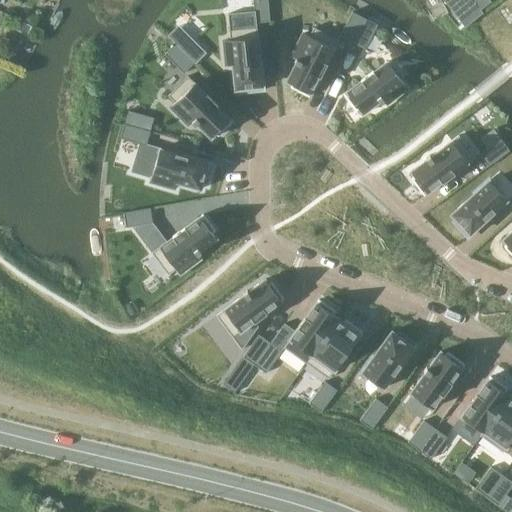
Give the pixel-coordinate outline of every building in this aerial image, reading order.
[(267,0),(252,0),(254,11),(256,23),(269,21),(267,0)] [(488,0),(461,0),(468,7),(456,17),(465,27),(482,13),(480,10),(490,2),(488,0)] [(21,20),(31,25),(36,15),(25,11),(21,20)] [(230,40),(223,40),(225,66),(232,65),(235,90),(241,89),(242,93),(262,91),(256,23),(254,11),(227,13),(230,40)] [(352,12),(339,36),(352,43),(364,19),(352,12)] [(364,19),(352,43),(365,49),(377,25),(364,19)] [(31,28),(16,21),(12,30),(26,37),(31,28)] [(295,63),(286,81),(292,84),(290,88),(308,97),(319,77),(319,78),(322,71),(326,64),(326,63),(338,40),(313,28),(309,36),(302,33),(291,56),(296,58),(294,62),(295,63)] [(175,44),(164,54),(183,73),(194,63),(175,44)] [(361,81),(343,94),(355,111),(358,109),(362,114),(379,101),(380,103),(383,100),(386,105),(407,89),(386,62),(373,72),(372,71),(365,76),(360,80),(361,81)] [(187,76),(168,95),(175,102),(169,107),(187,125),(191,122),(194,125),(196,123),(210,138),(215,133),(217,136),(232,121),(216,105),(217,105),(212,100),(206,94),(206,95),(201,90),(187,76)] [(124,124),(120,138),(145,146),(150,131),(124,124)] [(426,159),(410,171),(414,177),(411,179),(423,196),(441,182),(442,183),(447,179),(454,174),(453,173),(457,170),(474,157),(458,135),(435,152),(430,156),(429,155),(425,158),(426,159)] [(500,139),(478,155),(487,167),(509,151),(500,139)] [(159,149),(149,182),(174,189),(176,182),(178,183),(200,189),(202,183),(205,184),(211,164),(159,149)] [(488,181),(451,214),(455,219),(452,222),(459,230),(466,237),(505,202),(506,201),(488,181)] [(150,208),(123,213),(126,227),(152,223),(150,208)] [(172,237),(151,253),(168,275),(175,269),(180,275),(200,259),(197,255),(201,252),(199,251),(216,239),(212,234),(212,233),(215,231),(202,214),(185,228),(184,227),(179,231),(172,236),(172,237)] [(511,230),(502,240),(506,244),(503,247),(510,255),(511,256),(511,230)] [(244,295),(216,315),(232,337),(241,349),(257,326),(254,322),(261,317),(266,313),(266,312),(283,299),(271,282),(268,285),(264,279),(262,281),(248,292),(246,290),(243,293),(244,295)] [(298,328),(283,347),(306,363),(338,319),(333,315),(335,311),(318,299),(305,317),(304,317),(299,324),(297,327),(298,328)] [(338,319),(306,363),(306,364),(307,363),(328,379),(362,332),(345,320),(342,323),(338,320),(339,319),(338,319)] [(372,357),(361,372),(383,388),(415,344),(398,332),(396,335),(391,331),(372,357)] [(258,335),(243,357),(254,365),(270,343),(258,335)] [(270,343),(254,365),(266,373),(281,351),(270,343)] [(424,372),(410,392),(432,408),(442,395),(442,396),(447,389),(451,383),(464,364),(447,352),(444,355),(439,352),(427,368),(426,367),(423,371),(424,372)] [(469,405),(461,416),(482,432),(479,435),(480,436),(509,395),(504,392),(507,388),(490,376),(477,394),(476,394),(471,401),(468,404),(469,405)] [(324,382),(308,403),(320,412),(336,390),(324,382)] [(511,397),(509,395),(480,436),(502,451),(511,437),(511,397)] [(375,399),(359,421),(371,429),(387,407),(375,399)] [(423,421),(407,442),(419,451),(435,429),(423,421)] [(435,429),(419,451),(431,459),(446,437),(435,429)] [(490,467),(474,489),(486,497),(502,475),(490,467)] [(511,482),(502,475),(486,497),(498,505),(511,485),(511,482)]
